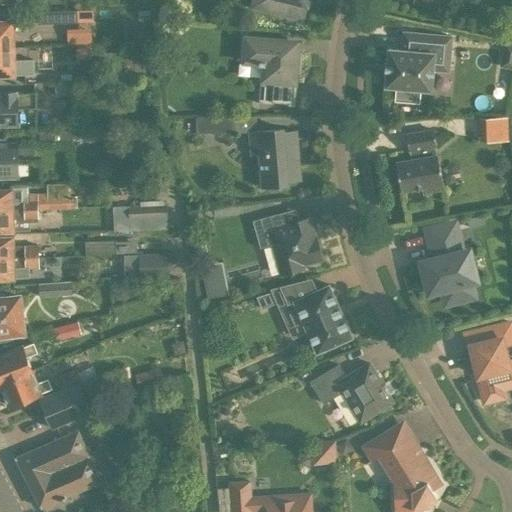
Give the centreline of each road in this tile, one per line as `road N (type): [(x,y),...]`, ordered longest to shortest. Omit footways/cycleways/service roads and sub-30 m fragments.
road 1 (residential): [(350,0),(336,104),(355,235),(406,350),(450,419),(511,484)]
road 2 (unknown): [(213,511),(188,235)]
